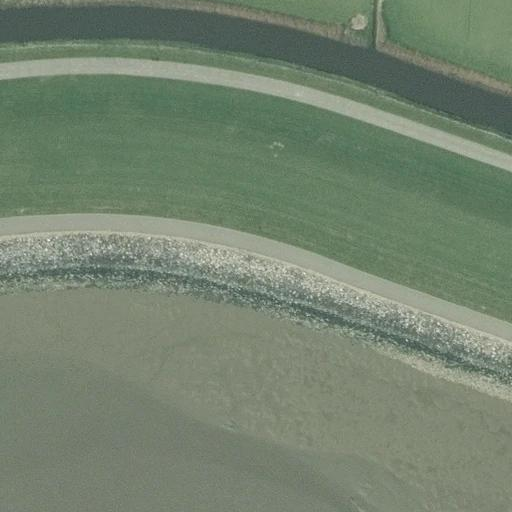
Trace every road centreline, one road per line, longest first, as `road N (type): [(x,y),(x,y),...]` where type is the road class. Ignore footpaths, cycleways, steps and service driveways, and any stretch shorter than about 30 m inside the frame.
road 1 (unclassified): [(0,228),(119,221),(222,233),(285,248),(511,334)]
road 2 (unclassified): [(511,169),(274,92),(124,73),(0,80)]
